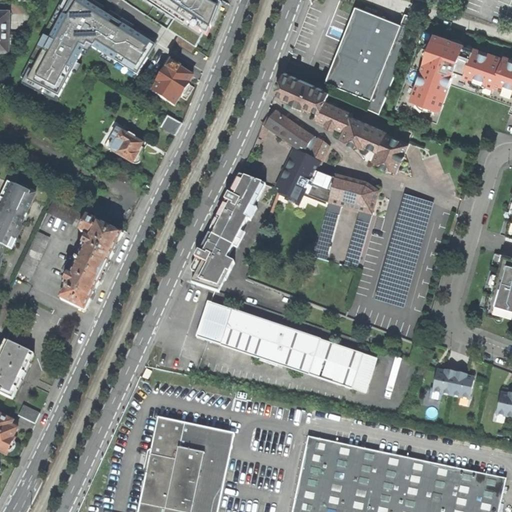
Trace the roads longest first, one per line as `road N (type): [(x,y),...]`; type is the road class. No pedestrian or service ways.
road 1 (secondary): [(247,0),(15,511)]
road 2 (secondary): [(62,511),(222,173),(292,0)]
road 3 (residential): [(511,356),(455,332),(450,311),(494,162),(508,153)]
road 4 (residential): [(387,0),(511,37)]
